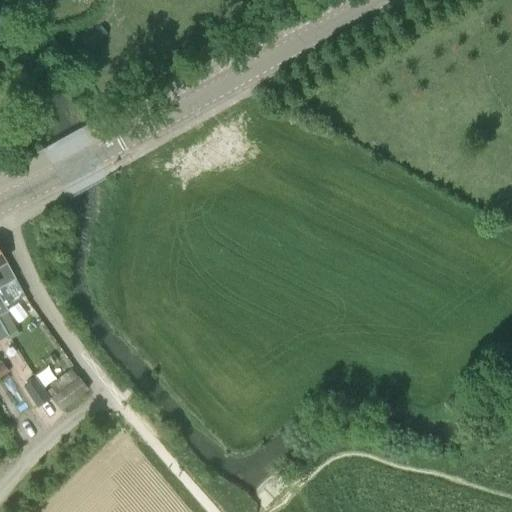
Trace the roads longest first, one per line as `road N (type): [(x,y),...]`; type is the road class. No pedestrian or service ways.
road 1 (tertiary): [(0,203),(379,0)]
road 2 (track): [(210,511),(107,394)]
